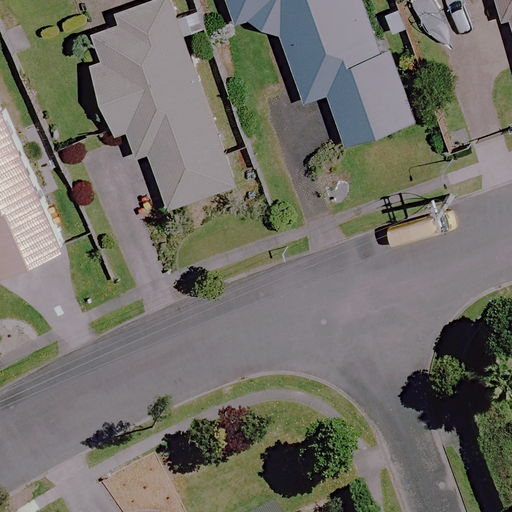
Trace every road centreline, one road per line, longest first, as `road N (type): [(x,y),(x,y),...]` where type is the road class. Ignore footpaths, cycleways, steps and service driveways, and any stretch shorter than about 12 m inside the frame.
road 1 (residential): [(0,466),(204,351),(352,297)]
road 2 (residential): [(352,297),(430,511)]
road 3 (residential): [(352,297),(511,236)]
